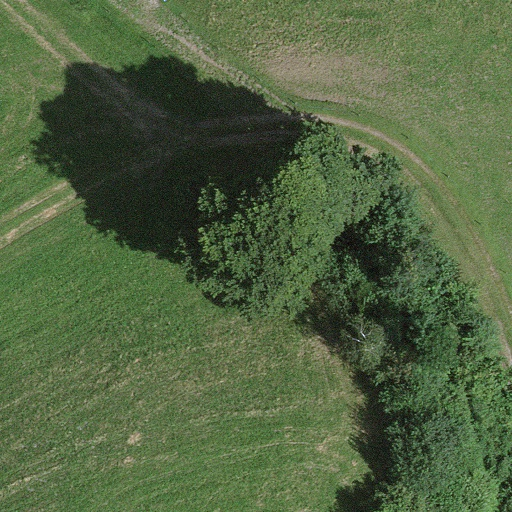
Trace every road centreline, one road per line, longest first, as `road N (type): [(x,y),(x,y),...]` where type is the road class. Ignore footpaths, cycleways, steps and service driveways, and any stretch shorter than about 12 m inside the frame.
road 1 (track): [(229,131),(315,132),(395,151),(450,202),(511,309)]
road 2 (track): [(0,253),(149,161),(229,131)]
